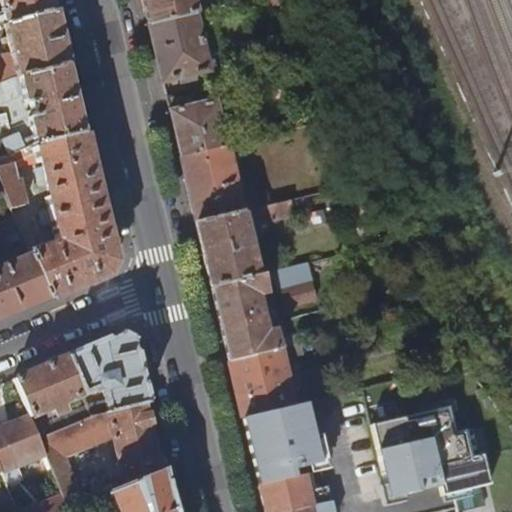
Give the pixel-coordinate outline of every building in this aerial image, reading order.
[(0,27),(4,26),(54,13),(50,0),(0,0),(0,2),(3,16),(0,16),(0,27)] [(142,0),(149,26),(194,14),(190,0),(142,0)] [(149,26),(162,84),(208,71),(197,26),(213,22),(210,10),(194,14),(149,26)] [(0,85),(14,79),(66,67),(54,13),(4,26),(7,37),(1,39),(3,44),(8,42),(13,66),(0,69),(0,85)] [(259,58),(263,74),(305,64),(298,48),(259,58)] [(14,79),(0,85),(0,104),(17,97),(17,96),(22,95),(25,106),(27,105),(29,112),(27,113),(32,137),(22,141),(20,134),(3,141),(3,142),(0,143),(0,159),(32,146),(82,135),(66,67),(14,79)] [(166,99),(180,158),(227,147),(221,121),(228,120),(219,86),(166,99)] [(0,135),(1,135),(1,132),(11,129),(7,114),(0,115),(0,135)] [(240,135),(242,143),(259,139),(256,131),(240,135)] [(45,182),(49,197),(45,198),(47,211),(39,213),(43,227),(51,225),(54,242),(29,253),(28,254),(48,301),(105,277),(113,265),(82,135),(32,146),(0,159),(0,186),(10,210),(28,202),(20,183),(17,184),(8,165),(6,165),(5,164),(33,152),(36,163),(40,162),(41,167),(35,169),(38,184),(45,182)] [(180,158),(196,225),(273,205),(269,190),(240,197),(227,147),(180,158)] [(196,225),(211,287),(259,275),(247,228),(294,216),(290,201),(273,205),(196,225)] [(0,225),(0,248),(5,247),(2,238),(19,230),(14,219),(0,225)] [(0,320),(48,301),(28,254),(0,266),(0,320)] [(219,325),(228,362),(295,346),(293,337),(279,341),(277,330),(268,332),(259,298),(268,295),(265,283),(277,280),(283,307),(315,300),(306,264),(259,275),(211,287),(219,325)] [(45,368),(13,381),(29,419),(45,413),(47,419),(66,411),(64,405),(82,397),(82,394),(95,389),(103,393),(105,402),(88,406),(61,418),(61,420),(48,426),(51,434),(84,421),(92,418),(146,405),(131,344),(118,337),(45,368)] [(228,362),(242,420),(294,407),(282,360),(299,356),(297,346),(295,346),(228,362)] [(113,439),(124,487),(161,473),(146,405),(92,418),(84,421),(51,434),(37,440),(43,456),(44,456),(61,497),(68,511),(83,505),(64,457),(113,439)] [(242,420),(263,511),(333,511),(327,488),(306,494),(299,471),(319,465),(303,405),(294,407),(242,420)] [(458,435),(452,410),(375,429),(393,501),(444,488),(447,498),(473,491),(475,498),(459,502),(461,511),(467,511),(487,507),(483,489),(494,486),(486,456),(476,459),(469,432),(458,435)] [(0,473),(0,474),(43,456),(37,440),(28,419),(0,430),(0,473)] [(170,511),(161,473),(124,487),(98,498),(101,507),(111,503),(115,511),(170,511)] [(61,497),(21,511),(65,511),(68,511),(61,497)] [(93,511),(115,511),(111,503),(101,507),(93,511)]
